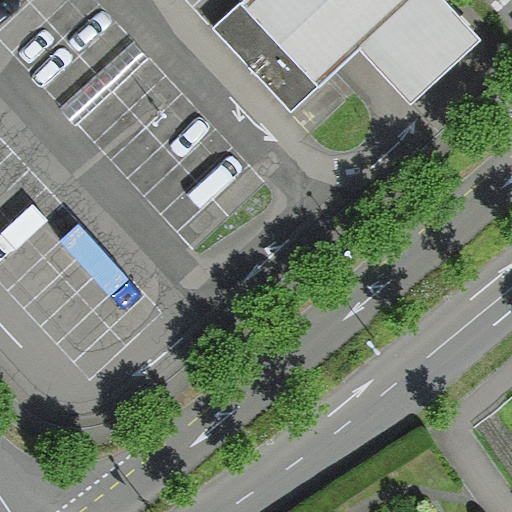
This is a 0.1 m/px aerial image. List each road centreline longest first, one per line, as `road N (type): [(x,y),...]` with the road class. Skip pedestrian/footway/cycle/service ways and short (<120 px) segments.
road 1 (tertiary): [(511,180),(117,511)]
road 2 (tertiary): [(224,511),(511,281)]
